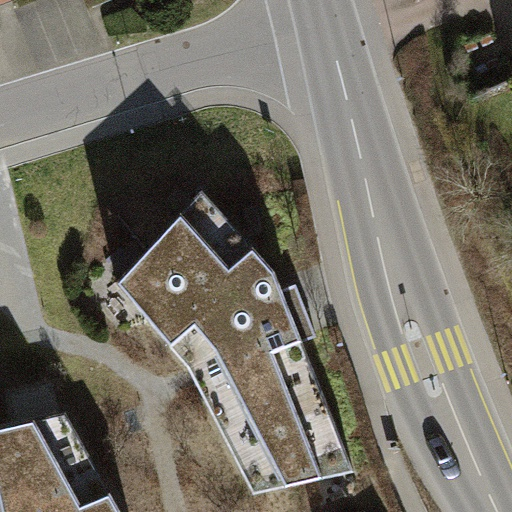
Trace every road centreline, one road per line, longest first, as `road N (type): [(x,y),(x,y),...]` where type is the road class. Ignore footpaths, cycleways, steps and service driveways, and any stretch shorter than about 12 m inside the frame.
road 1 (tertiary): [(500,511),(427,359),(323,8)]
road 2 (residential): [(323,8),(0,116)]
